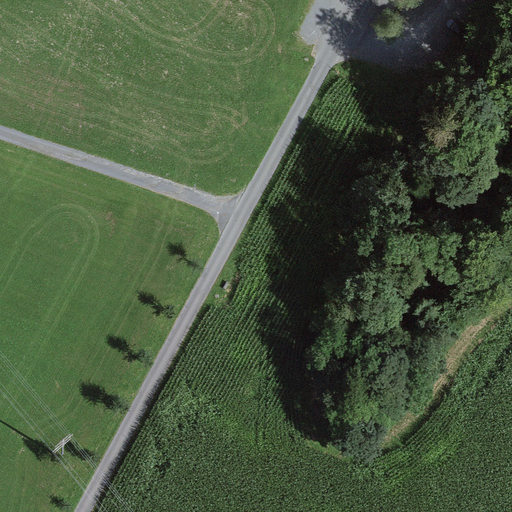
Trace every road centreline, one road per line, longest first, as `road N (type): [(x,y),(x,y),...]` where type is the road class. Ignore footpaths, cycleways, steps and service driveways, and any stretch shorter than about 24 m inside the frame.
road 1 (unclassified): [(83,511),(358,0)]
road 2 (track): [(0,134),(242,215)]
